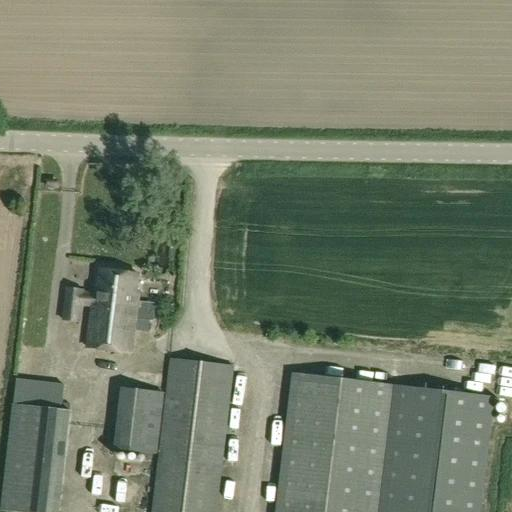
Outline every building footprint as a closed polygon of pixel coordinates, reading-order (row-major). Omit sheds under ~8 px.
[(96,292),(94,309),(89,348),(132,353),(135,332),(138,302),(139,293),(137,293),(139,276),(98,271),(96,292)] [(83,308),(94,309),(96,292),(86,291),(86,290),(66,288),(62,321),(81,323),(83,308)] [(138,302),(135,332),(150,334),(152,321),(155,322),(156,305),(138,302)] [(44,378),(49,341),(18,336),(12,373),(44,378)] [(216,511),(234,367),(171,360),(152,511),(216,511)] [(377,511),(393,387),(294,375),(277,511),(377,511)] [(71,406),(63,405),(65,386),(16,381),(13,399),(1,510),(21,511),(58,511),(70,411),(71,406)] [(481,511),(496,399),(393,387),(377,511),(481,511)] [(165,393),(121,388),(114,451),(158,455),(165,393)] [(275,448),(275,424),(264,424),(263,448),(275,448)]
